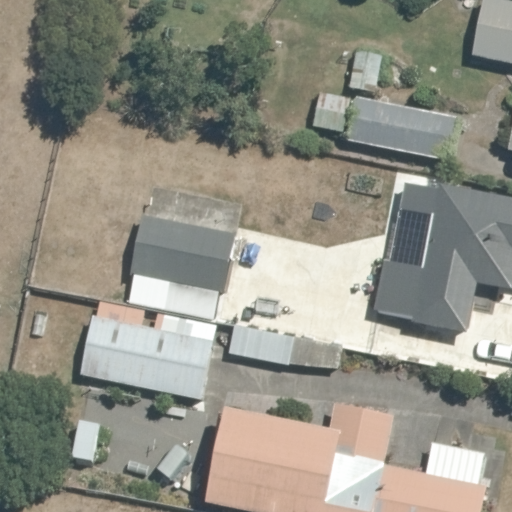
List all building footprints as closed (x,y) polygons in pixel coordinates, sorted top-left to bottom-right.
[(511,8),(480,2),(470,59),(511,67),(511,127),(507,154),(511,155),(511,8)] [(379,56),(351,53),(346,93),(374,96),(379,56)] [(457,122),(349,104),(342,149),(449,167),(457,122)] [(511,204),(408,179),(374,318),(461,340),(473,289),(509,297),(511,287),(511,286),(511,204)] [(232,235),(139,218),(128,279),(222,295),(232,235)] [(210,339),(87,318),(77,380),(200,400),(210,339)] [(234,327),(230,355),(334,371),(338,344),(234,327)] [(391,422),(338,412),(332,441),(217,419),(199,511),(200,511),(478,511),(483,488),(382,469),(391,422)]
